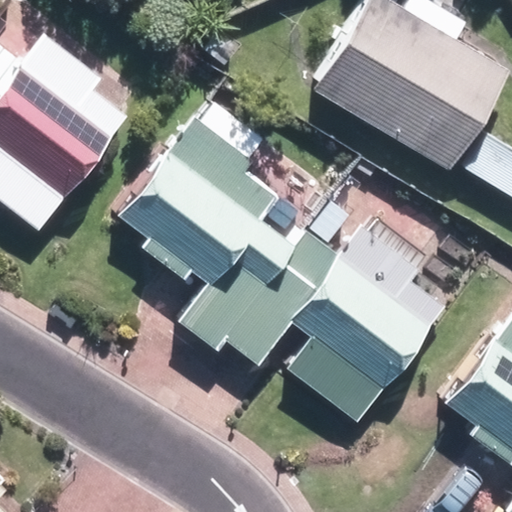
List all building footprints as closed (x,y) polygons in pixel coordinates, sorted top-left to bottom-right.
[(382,0),(356,0),(302,90),(440,173),(502,72),(445,38),(456,19),(424,0),(396,0),(393,6),(382,0)] [(0,212),(27,233),(117,114),(86,91),(98,75),(37,29),(17,56),(0,42),(0,212)] [(278,371),(350,422),(436,303),(403,280),(422,253),(372,217),(362,232),(348,222),(327,252),(292,226),(281,241),(253,220),(271,195),(233,168),(247,149),(185,105),(105,215),(137,238),(129,249),(188,292),(166,323),(208,354),(215,344),(248,367),(280,323),(301,338),(278,371)] [(511,148),(478,128),(453,169),(511,203),(511,148)] [(511,511),(511,301),(508,298),(431,400),(465,426),(459,433),(504,467),(510,459),(511,460),(511,484),(490,511),(511,511)]
